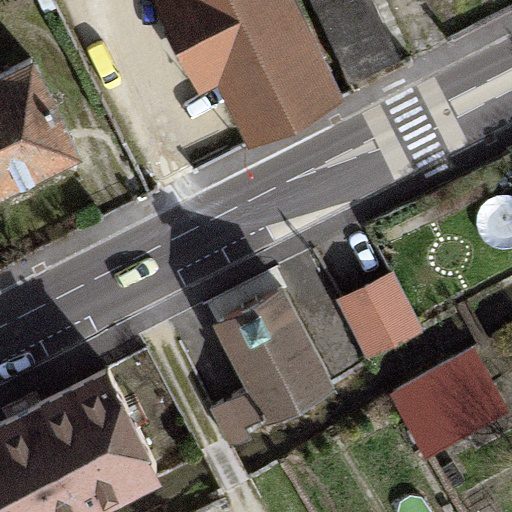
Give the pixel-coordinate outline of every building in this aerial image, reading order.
[(162,0),(200,76),(219,67),(250,129),(331,88),(287,0),(162,0)] [(369,0),(311,0),(347,78),(395,54),(369,0)] [(0,177),(72,142),(29,55),(0,69),(0,177)] [(390,269),(340,295),(368,348),(418,322),(390,269)] [(251,379),(265,406),(328,373),(281,283),(257,296),(255,292),(240,300),(242,304),(218,316),(251,379)] [(470,343),(392,386),(422,441),(460,419),(454,408),(494,386),(470,343)] [(107,365),(0,419),(0,511),(51,511),(155,460),(107,365)] [(251,379),(232,390),(210,402),(229,439),(230,438),(229,437),(244,429),(243,426),(244,416),(265,406),(251,379)]
